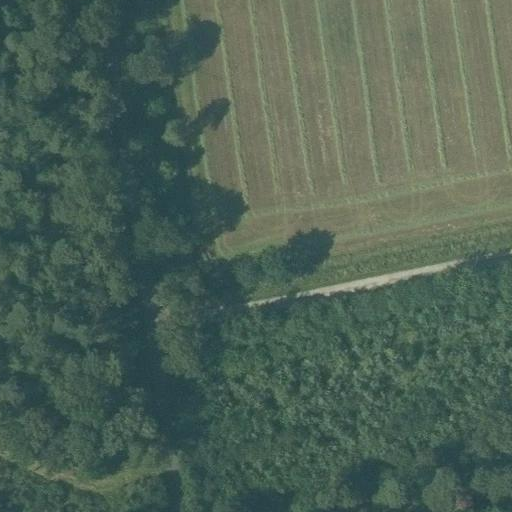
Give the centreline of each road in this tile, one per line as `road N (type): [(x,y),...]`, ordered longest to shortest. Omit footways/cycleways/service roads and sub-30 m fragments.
road 1 (unclassified): [(102,0),(181,511)]
road 2 (track): [(511,254),(150,329)]
